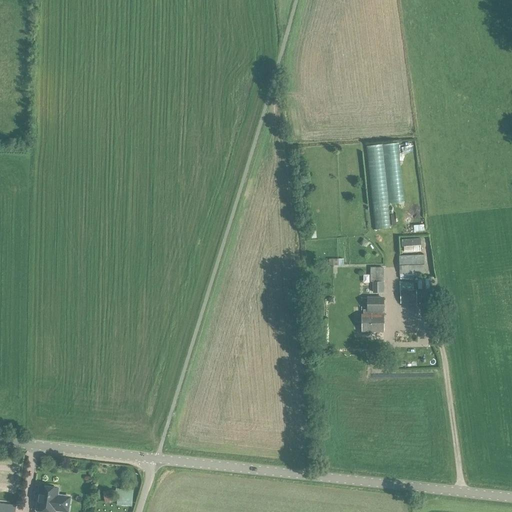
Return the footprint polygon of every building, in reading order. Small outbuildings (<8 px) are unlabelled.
[(382,203),(399,201),(396,164),(391,165),(391,159),(381,159),(381,160),(370,161),(375,226),(384,225),(382,203)] [(414,187),(406,187),(406,198),(415,198),(414,187)] [(402,247),(421,245),(421,238),(401,240),(402,247)] [(364,239),(360,244),(365,247),(368,242),(364,239)] [(424,274),(424,264),(423,255),(399,256),(399,279),(417,279),(417,274),(422,274),(424,274)] [(373,282),(373,293),(384,293),(384,282),(373,282)] [(400,282),(401,304),(416,304),(416,291),(413,291),(413,282),(400,282)] [(430,290),(418,290),(416,291),(417,303),(430,303),(430,300),(430,290)] [(367,298),(368,310),(364,310),(364,315),(383,314),(383,298),(367,298)] [(383,314),(364,315),(362,315),(362,335),(374,335),(374,332),(384,332),(383,314)] [(58,489),(40,486),(36,510),(49,511),(48,511),(54,511),(55,510),(66,511),(68,511),(70,497),(57,495),(58,489)] [(102,490),(103,500),(113,499),(112,489),(102,490)]
